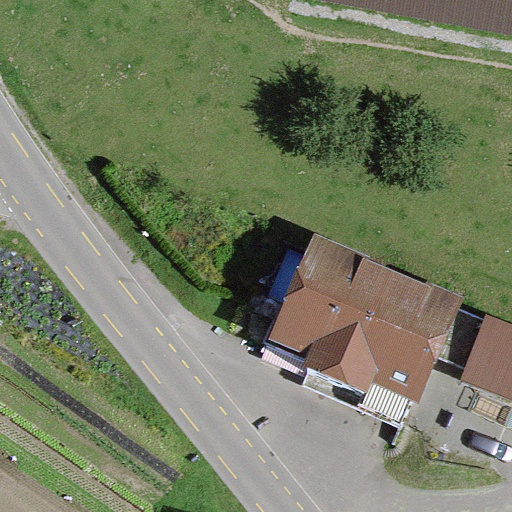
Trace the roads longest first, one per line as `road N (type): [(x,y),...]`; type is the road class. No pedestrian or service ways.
road 1 (tertiary): [(0,141),(283,511)]
road 2 (track): [(286,511),(511,482)]
